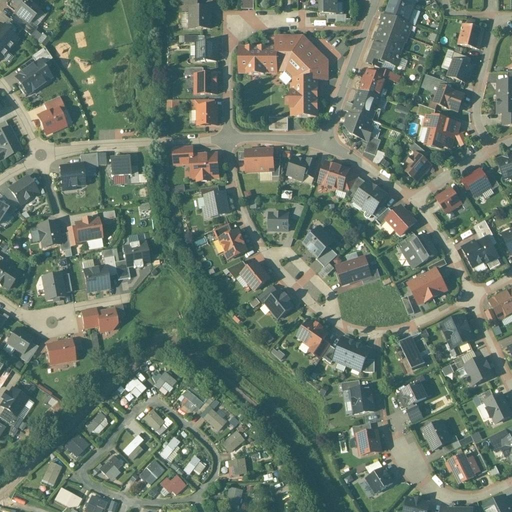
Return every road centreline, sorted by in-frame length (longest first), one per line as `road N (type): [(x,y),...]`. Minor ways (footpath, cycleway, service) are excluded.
road 1 (residential): [(469,296),(401,329),(378,334),(339,325),(259,244),(231,179),(227,139)]
road 2 (residential): [(511,480),(478,494),(429,485),(401,459),(381,382)]
road 3 (residential): [(227,139),(40,156)]
road 4 (residential): [(227,139),(232,33),(312,30)]
road 5 (residential): [(484,151),(474,110),(500,10),(511,10)]
road 6 (residential): [(372,0),(326,137)]
road 7 (residential): [(0,303),(22,317),(119,300)]
